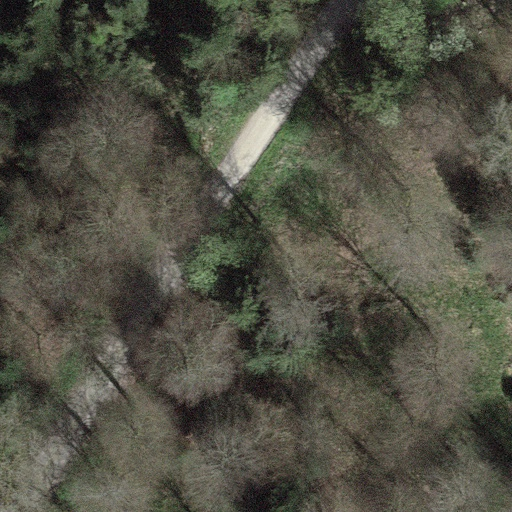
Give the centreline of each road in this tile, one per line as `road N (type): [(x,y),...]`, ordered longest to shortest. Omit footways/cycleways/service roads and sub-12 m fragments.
road 1 (track): [(15,511),(344,0)]
road 2 (track): [(253,0),(0,108)]
